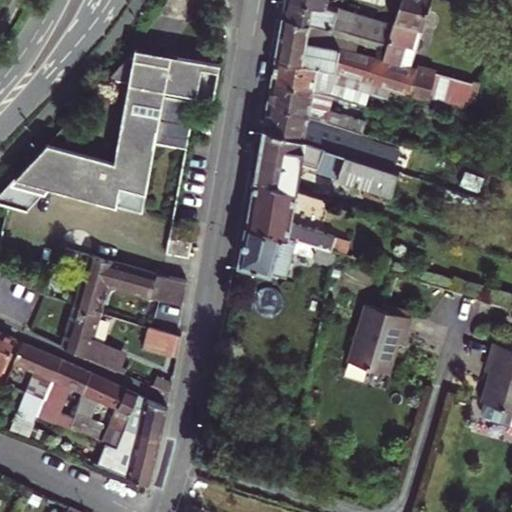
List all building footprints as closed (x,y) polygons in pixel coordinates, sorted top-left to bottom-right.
[(393,22),(326,4),(309,0),(284,0),(282,13),(311,21),(332,27),(351,32),(387,42),(393,22)] [(383,58),(412,66),(429,0),(399,0),(397,9),(393,22),(387,42),(383,58)] [(397,9),(399,0),(384,0),(383,5),(397,9)] [(347,76),(381,86),(410,95),(417,67),(412,66),(383,58),(370,55),(347,48),(308,38),(311,21),(282,13),(275,56),(347,76)] [(332,27),(311,21),(308,38),(347,48),(350,39),(350,36),(331,31),(332,27)] [(331,31),(350,36),(351,32),(332,27),(331,31)] [(383,58),(387,42),(351,32),(350,36),(350,39),(373,45),(370,55),(383,58)] [(134,48),(132,57),(149,60),(149,58),(151,56),(154,55),(156,56),(158,57),(159,59),(159,62),(167,63),(168,54),(134,48)] [(45,144),(15,177),(48,186),(142,212),(155,143),(186,149),(194,102),(180,100),(182,93),(212,98),(218,63),(168,54),(167,63),(159,62),(159,59),(158,57),(156,56),(154,55),(151,56),(149,58),(149,60),(132,57),(127,56),(107,78),(128,82),(112,163),(45,144)] [(271,79),(328,94),(329,94),(334,82),(379,96),(381,86),(347,76),(275,56),(271,79)] [(472,82),(417,67),(410,95),(449,106),(450,102),(466,107),(472,82)] [(324,119),(328,94),(271,79),(267,102),(306,114),(324,119)] [(381,86),(379,96),(407,104),(410,95),(381,86)] [(344,132),(305,119),(306,114),(267,102),(263,125),(393,168),(399,150),(344,132)] [(344,132),(346,126),(324,119),(306,114),(305,119),(344,132)] [(393,168),(263,125),(253,178),(298,191),(331,201),(338,178),(391,195),(400,171),(393,168)] [(48,186),(15,177),(0,192),(0,204),(24,211),(48,186)] [(336,252),(371,262),(375,246),(293,220),(298,191),(253,178),(245,224),(336,252)] [(330,272),(336,252),(245,224),(238,263),(286,277),(293,252),(318,260),(316,268),(330,272)] [(191,240),(168,235),(165,251),(187,256),(191,240)] [(186,279),(156,272),(90,254),(75,304),(105,313),(111,285),(182,303),(186,279)] [(334,355),(374,368),(383,338),(389,339),(398,312),(351,297),(334,355)] [(97,338),(105,313),(75,304),(63,346),(117,369),(123,355),(95,343),(97,338)] [(144,347),(176,356),(180,335),(148,326),(144,347)] [(17,341),(16,340),(0,332),(0,378),(7,382),(14,368),(7,365),(17,341)] [(126,350),(97,338),(95,343),(123,355),(126,350)] [(26,344),(17,362),(57,379),(64,362),(26,344)] [(501,375),(491,405),(495,406),(492,416),(495,422),(511,427),(511,348),(505,346),(496,374),(501,375)] [(71,428),(93,375),(64,362),(57,379),(48,401),(41,417),(52,421),(61,399),(65,401),(69,392),(75,395),(63,425),(71,428)] [(71,428),(108,442),(119,446),(124,435),(139,396),(93,375),(71,428)] [(48,401),(30,394),(12,431),(32,439),(41,417),(48,401)] [(139,396),(124,435),(161,444),(169,409),(139,396)] [(151,486),(161,444),(124,435),(119,446),(108,442),(100,466),(126,476),(151,486)]
